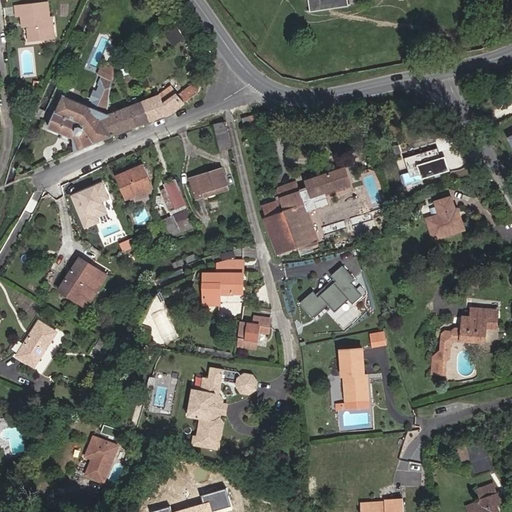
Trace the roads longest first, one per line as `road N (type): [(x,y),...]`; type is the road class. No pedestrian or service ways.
road 1 (residential): [(223,100),(287,344),(275,412),(250,430),(229,417)]
road 2 (residential): [(223,100),(41,179)]
road 3 (tertiary): [(439,74),(319,97),(253,79)]
road 4 (residential): [(511,195),(439,74)]
